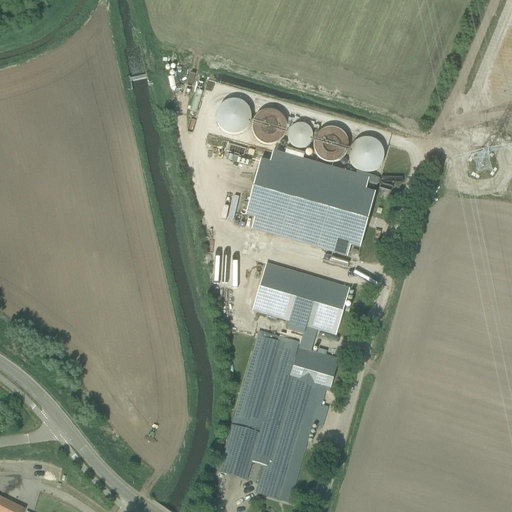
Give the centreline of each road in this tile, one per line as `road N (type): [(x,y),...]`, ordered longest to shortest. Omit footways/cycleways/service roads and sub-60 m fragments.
road 1 (unclassified): [(414,173),(318,511)]
road 2 (track): [(488,0),(414,173)]
road 3 (tertiary): [(63,423),(148,509)]
